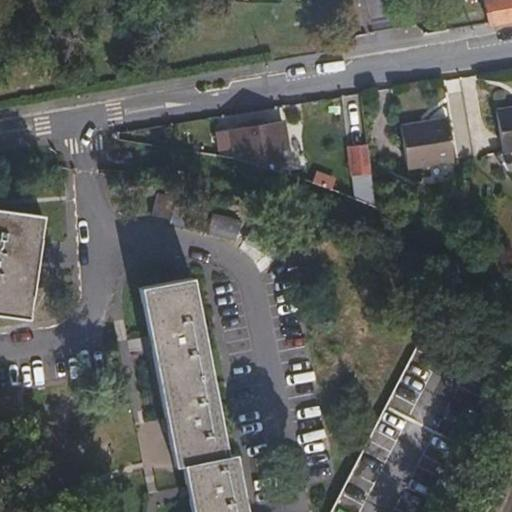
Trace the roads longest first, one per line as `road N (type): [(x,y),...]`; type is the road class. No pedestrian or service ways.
road 1 (residential): [(0,126),(511,46)]
road 2 (track): [(92,146),(333,202),(511,311)]
